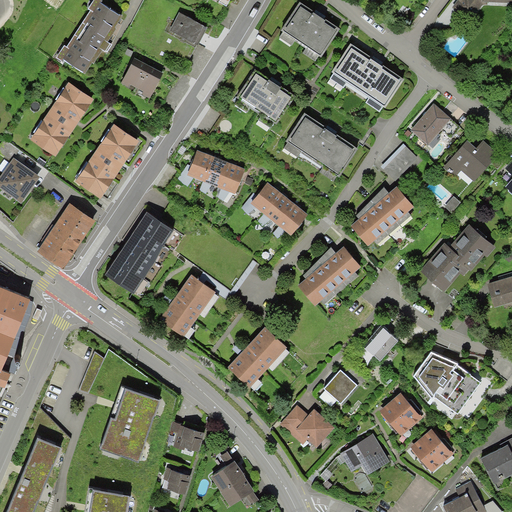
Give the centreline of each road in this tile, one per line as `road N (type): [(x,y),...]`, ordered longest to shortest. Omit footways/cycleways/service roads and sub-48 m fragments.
road 1 (residential): [(71,294),(260,0)]
road 2 (tertiary): [(71,294),(191,380),(253,442),(298,507)]
road 3 (residential): [(433,74),(333,218),(245,306)]
road 4 (residential): [(0,448),(71,294)]
road 5 (residential): [(382,279),(438,331),(511,357)]
